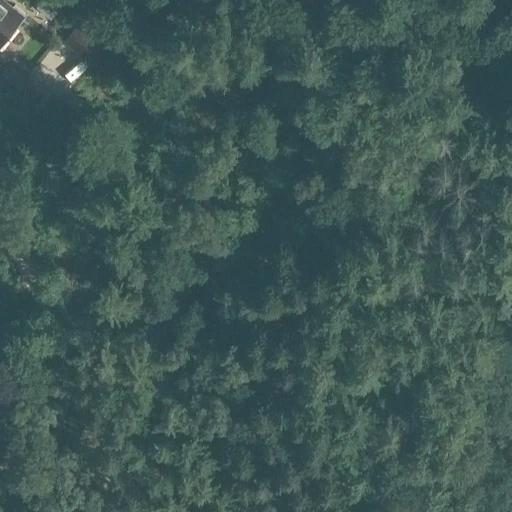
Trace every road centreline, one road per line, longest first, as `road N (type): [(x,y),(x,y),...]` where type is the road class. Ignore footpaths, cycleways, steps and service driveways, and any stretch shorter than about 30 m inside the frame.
road 1 (track): [(212,0),(294,25),(511,44)]
road 2 (track): [(0,212),(73,396)]
road 3 (track): [(73,396),(122,511)]
